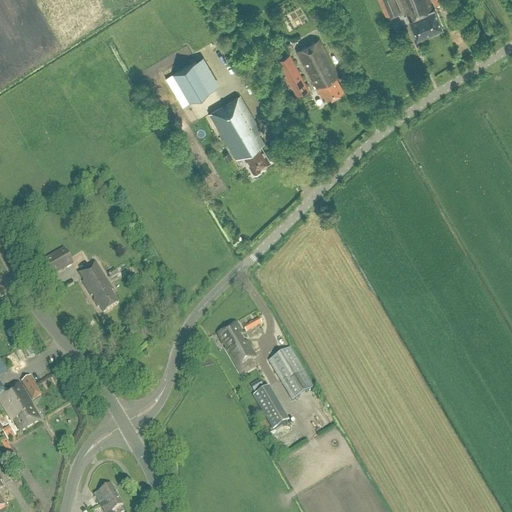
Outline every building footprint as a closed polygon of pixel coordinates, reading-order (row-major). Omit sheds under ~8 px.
[(378,0),(387,18),(401,12),(395,0),(378,0)] [(418,39),(443,28),(435,8),(433,9),(428,0),(401,0),(409,18),(418,39)] [(338,75),(322,45),(319,38),(296,50),(316,87),(321,96),(323,95),(326,100),(343,91),(335,77),(338,75)] [(220,41),(213,45),(216,52),(224,48),(220,41)] [(296,97),(308,90),(289,54),(276,61),(296,97)] [(197,59),(191,62),(171,74),(188,102),(213,87),(197,59)] [(259,167),(270,161),(260,144),(263,142),(258,133),(261,131),(239,95),(209,113),(231,149),(227,151),(231,158),(235,156),(236,158),(241,155),(245,162),(246,161),(252,171),(253,171),(255,172),(259,169),(259,167)] [(53,278),(73,266),(63,249),(43,261),(53,278)] [(103,314),(118,305),(111,293),(112,292),(94,263),(77,274),(83,283),(82,284),(90,298),(92,297),(95,301),(93,302),(97,309),(99,308),(103,314)] [(114,270),(107,275),(110,280),(117,276),(114,270)] [(245,334),(261,325),(258,320),(242,328),(245,334)] [(251,361),(255,359),(246,343),(243,344),(239,337),(242,336),(236,324),(217,335),(241,377),(255,368),(251,361)] [(292,403),(312,391),(289,351),(269,363),(292,403)] [(32,401),(41,396),(29,378),(21,383),(32,401)] [(20,434),(39,422),(28,404),(30,403),(18,385),(5,394),(0,386),(0,404),(12,423),(13,422),(20,434)] [(289,423),(268,388),(253,397),(273,432),(289,423)] [(7,442),(14,438),(10,431),(3,435),(7,442)] [(111,488),(109,488),(99,494),(94,497),(100,507),(99,507),(102,511),(112,511),(122,507),(115,493),(116,493),(113,489),(112,489),(111,488)]
